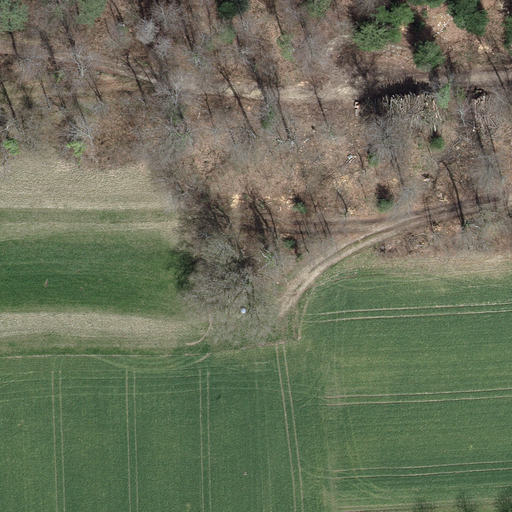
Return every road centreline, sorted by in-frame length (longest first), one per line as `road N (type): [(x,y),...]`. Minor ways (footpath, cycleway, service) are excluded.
road 1 (track): [(511,70),(328,90),(197,86),(102,59),(0,46)]
road 2 (track): [(296,288),(337,255),(407,223),(511,190)]
